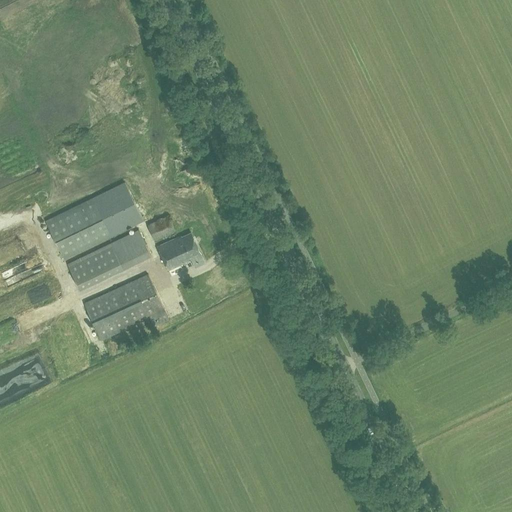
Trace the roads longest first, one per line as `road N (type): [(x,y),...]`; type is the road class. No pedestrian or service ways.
road 1 (secondary): [(343,367),(166,0)]
road 2 (unclassified): [(511,284),(343,367)]
road 3 (secondary): [(412,511),(343,367)]
